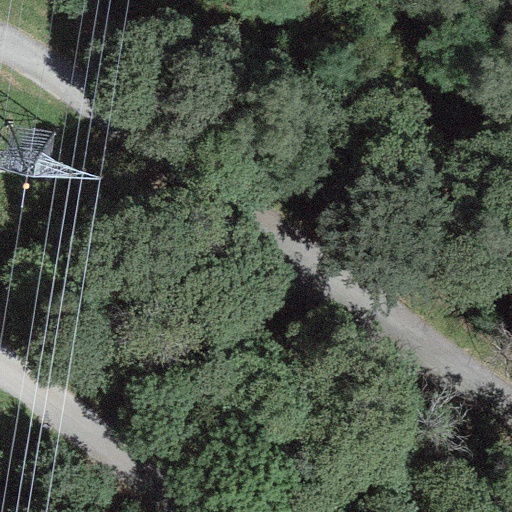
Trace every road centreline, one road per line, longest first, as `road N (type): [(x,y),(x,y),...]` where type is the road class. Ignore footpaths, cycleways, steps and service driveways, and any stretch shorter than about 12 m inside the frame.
road 1 (track): [(0,40),(511,407)]
road 2 (track): [(193,511),(0,369)]
